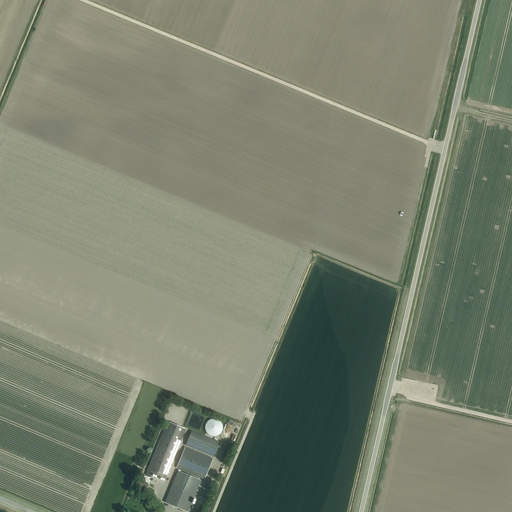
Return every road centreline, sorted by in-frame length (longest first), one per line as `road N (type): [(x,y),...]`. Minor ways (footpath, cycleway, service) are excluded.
road 1 (unclassified): [(393,391),(481,0)]
road 2 (unclassified): [(363,511),(393,391)]
road 3 (unclassified): [(511,421),(393,391)]
